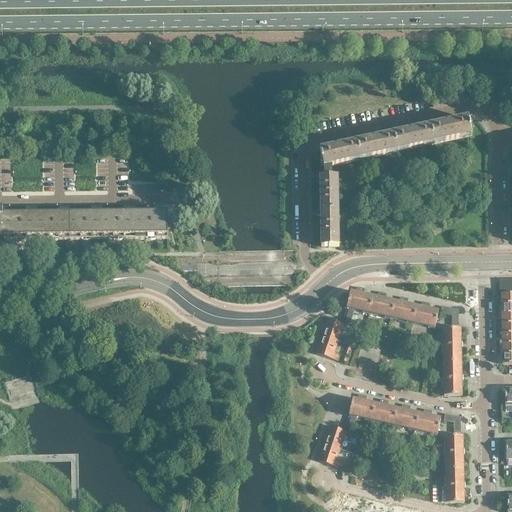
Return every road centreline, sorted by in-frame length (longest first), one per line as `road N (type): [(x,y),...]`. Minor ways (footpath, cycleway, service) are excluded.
road 1 (primary): [(0,25),(511,17)]
road 2 (residential): [(302,268),(302,154),(309,143),(471,107),(493,115),(497,137)]
road 3 (tertiary): [(0,309),(113,279),(302,268)]
road 4 (residential): [(0,201),(182,198)]
road 5 (primary): [(181,0),(0,1)]
road 6 (tertiary): [(481,263),(302,268)]
road 7 (residential): [(485,414),(337,384),(323,374)]
road 8 (residential): [(495,263),(497,137)]
